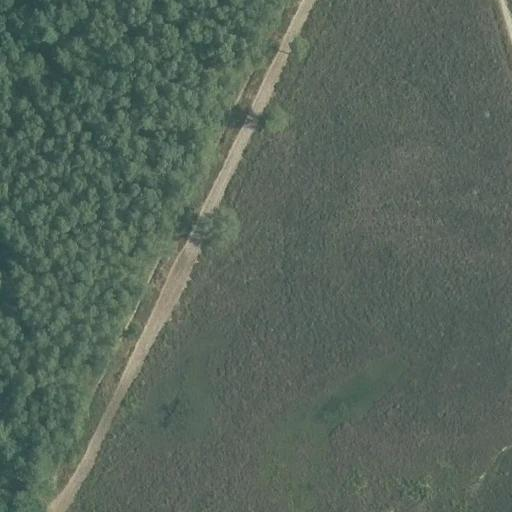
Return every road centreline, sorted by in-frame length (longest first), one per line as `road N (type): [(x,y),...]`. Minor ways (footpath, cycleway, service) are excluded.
road 1 (track): [(54,511),(310,0)]
road 2 (track): [(54,511),(0,257)]
